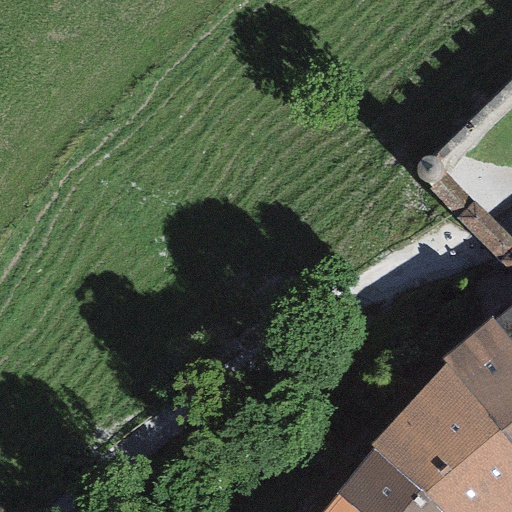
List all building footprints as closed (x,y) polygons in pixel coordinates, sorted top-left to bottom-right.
[(511,313),(498,325),(511,342),(511,313)] [(511,342),(498,325),(497,324),(494,321),(444,362),(449,367),(511,443),(511,342)] [(372,449),(375,452),(449,511),(511,511),(511,443),(449,367),(372,449)] [(449,511),(375,452),(339,496),(358,511),(449,511)] [(358,511),(339,496),(326,511),(358,511)]
